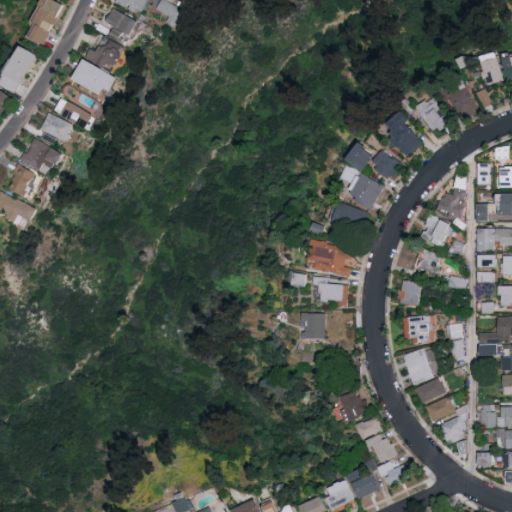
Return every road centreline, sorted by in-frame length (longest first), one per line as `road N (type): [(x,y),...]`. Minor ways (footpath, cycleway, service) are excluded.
road 1 (residential): [(462,485),(423,452),(388,393),(375,311),(393,232),(421,191),(456,157),(511,127)]
road 2 (residential): [(0,148),(24,122),(92,0)]
road 3 (residential): [(403,511),(462,485),(511,510)]
